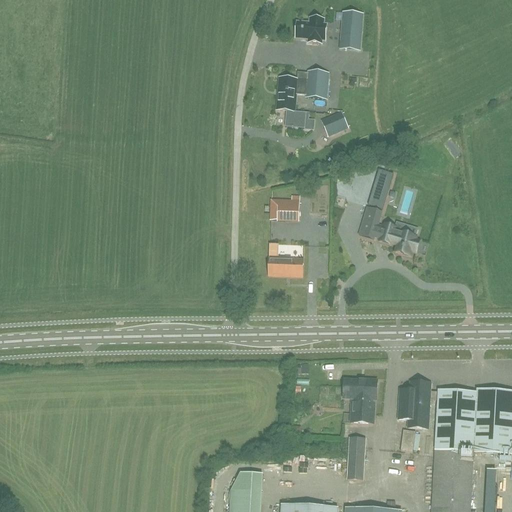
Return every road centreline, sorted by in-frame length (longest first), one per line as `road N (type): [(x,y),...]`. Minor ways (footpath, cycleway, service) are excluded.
road 1 (unclassified): [(232,334),(235,107),(241,65),(268,0)]
road 2 (primary): [(232,334),(511,331)]
road 3 (primary): [(0,343),(232,334)]
